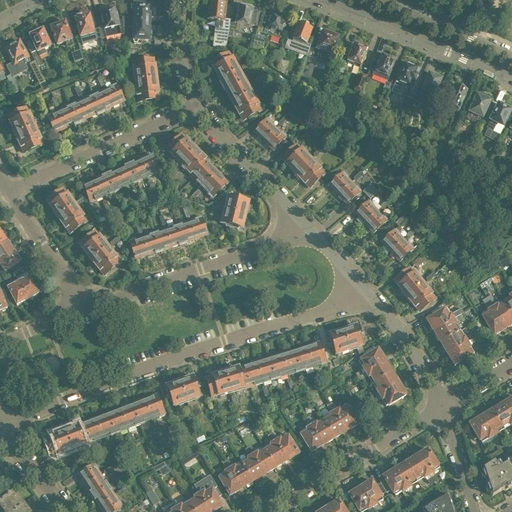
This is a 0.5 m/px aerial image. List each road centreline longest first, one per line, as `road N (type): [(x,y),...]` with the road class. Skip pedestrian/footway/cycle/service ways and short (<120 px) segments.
road 1 (residential): [(362,287),(319,310),(0,423)]
road 2 (residential): [(87,307),(310,229)]
road 3 (tertiary): [(318,0),(511,79)]
road 4 (residential): [(9,192),(196,106)]
road 5 (residential): [(266,511),(439,408)]
road 6 (residential): [(310,229),(196,106)]
road 7 (residential): [(439,408),(406,340),(362,287)]
road 8 (tertiary): [(511,56),(383,0)]
road 9 (residential): [(87,307),(9,192)]
